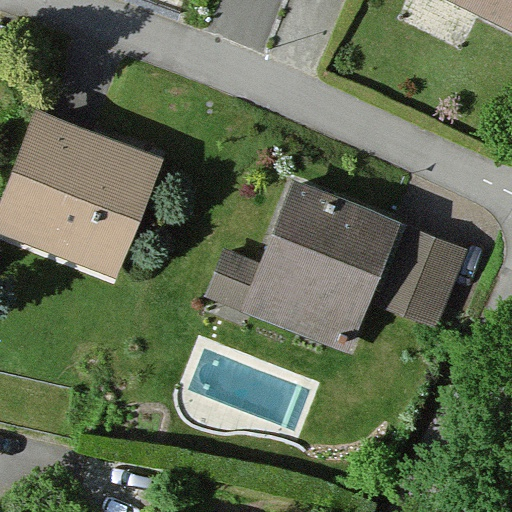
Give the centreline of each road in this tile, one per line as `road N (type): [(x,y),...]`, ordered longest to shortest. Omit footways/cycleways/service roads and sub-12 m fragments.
road 1 (residential): [(511,192),(283,88),(48,0)]
road 2 (unclassified): [(511,303),(404,511)]
